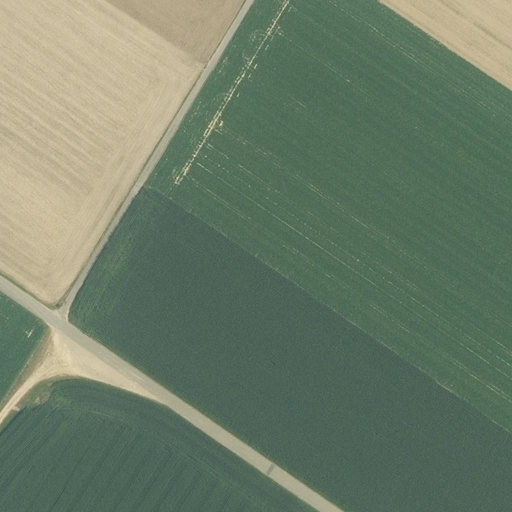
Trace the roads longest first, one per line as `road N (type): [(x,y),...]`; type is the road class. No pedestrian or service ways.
road 1 (unclassified): [(0,280),(334,511)]
road 2 (track): [(57,320),(249,0)]
